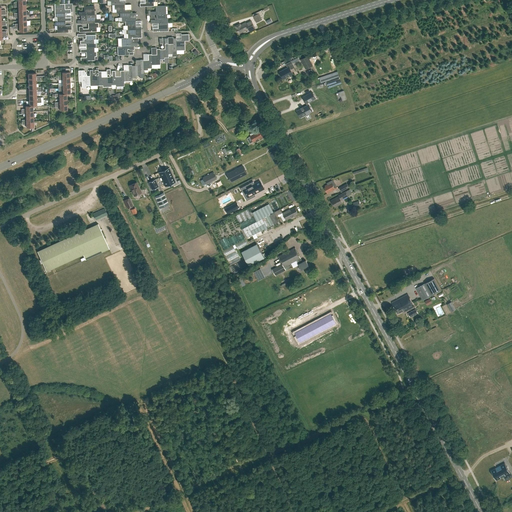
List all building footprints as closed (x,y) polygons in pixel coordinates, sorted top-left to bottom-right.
[(65,4),(54,4),(55,12),(65,12),(71,12),(70,12),(70,9),(65,9),(65,4)] [(116,13),(120,13),(130,13),(130,9),(125,10),(125,4),(114,5),(115,9),(116,9),(116,13)] [(150,11),(148,11),(148,15),(150,15),(156,15),(156,14),(166,14),(166,5),(157,6),(156,6),(156,11),(150,11)] [(79,15),(86,15),(95,14),(94,6),(84,6),(84,12),(79,12),(79,15)] [(55,12),(55,13),(55,17),(57,17),(57,21),(65,21),(71,21),(71,20),(71,17),(65,17),(65,12),(55,12)] [(120,13),(120,17),(122,17),(122,21),(125,21),(135,21),(136,21),(136,18),(130,18),(130,13),(120,13)] [(259,13),(253,16),(256,22),(262,20),(259,13)] [(86,15),(86,20),(77,20),(78,24),(88,23),(95,23),(95,19),(96,19),(96,14),(95,14),(86,15)] [(150,20),(151,23),(158,23),(165,22),(168,22),(168,18),(166,19),(166,14),(156,14),(156,15),(150,15),(150,18),(154,18),(155,20),(150,20)] [(68,29),(71,29),(71,26),(65,26),(65,21),(57,21),(55,21),(55,25),(57,25),(57,32),(68,32),(68,29)] [(127,26),(127,29),(136,29),(141,29),(141,26),(136,26),(135,21),(125,21),(125,26),(127,26)] [(239,32),(239,34),(246,30),(246,29),(248,29),(249,29),(250,30),(249,31),(255,28),(252,21),(247,24),(246,22),(241,25),(241,26),(240,26),(239,24),(235,26),(236,29),(238,33),(239,32)] [(158,28),(152,28),(153,31),(168,31),(168,22),(165,22),(158,23),(158,28)] [(79,32),(97,31),(97,27),(98,27),(98,23),(95,23),(88,23),(88,28),(83,29),(83,27),(79,27),(79,32)] [(131,38),(142,37),(141,34),(136,34),(136,29),(127,29),(125,29),(126,34),(127,34),(127,38),(131,38)] [(96,35),(86,35),(86,34),(82,34),(83,37),(86,37),(86,38),(84,39),(84,40),(80,41),(80,44),(86,44),(94,43),(94,39),(96,39),(96,35)] [(185,50),(185,41),(189,41),(189,34),(181,34),(181,40),(176,40),(176,50),(185,50)] [(127,46),(134,46),(135,46),(137,46),(137,43),(132,43),(131,38),(127,38),(121,38),(122,46),(127,46)] [(164,38),(165,43),(165,49),(160,49),(159,49),(160,59),(164,59),(164,57),(168,57),(168,54),(168,44),(168,38),(164,38)] [(177,56),(177,52),(176,50),(176,40),(176,38),(173,38),(173,44),(168,44),(168,54),(173,54),(173,56),(177,56)] [(95,51),(94,48),(96,48),(96,43),(94,43),(86,44),(86,49),(80,49),(80,52),(86,52),(95,52),(95,51)] [(117,55),(119,55),(133,55),(133,51),(127,51),(127,49),(128,49),(130,50),(134,50),(134,46),(127,46),(122,46),(117,46),(117,55)] [(152,65),(160,64),(160,59),(159,49),(160,49),(156,49),(157,54),(151,55),(152,65)] [(86,52),(86,57),(81,57),(81,61),(95,60),(95,56),(96,56),(96,51),(95,51),(95,52),(86,52)] [(143,70),(144,70),(148,70),(148,68),(152,68),(152,65),(151,55),(151,54),(148,54),(148,60),(143,60),(143,70)] [(313,65),(308,55),(301,59),(306,69),(313,65)] [(298,57),(285,64),(287,68),(279,72),(282,79),(293,74),(290,69),(294,67),(292,64),(299,60),(298,57)] [(136,78),(135,76),(140,75),(140,77),(144,77),(144,70),(143,70),(143,60),(143,59),(140,60),(140,65),(135,65),(132,66),(132,78),(136,78)] [(124,81),(132,81),(132,78),(132,66),(132,65),(128,65),(129,71),(124,71),(123,71),(124,81)] [(111,75),(110,71),(110,69),(107,69),(107,71),(107,77),(107,87),(112,87),(112,85),(115,85),(115,76),(115,71),(112,71),(112,76),(111,75)] [(79,81),(82,81),(82,88),(86,88),(86,86),(90,86),(90,75),(85,76),(84,70),(78,70),(79,81)] [(95,73),(93,74),(93,70),(90,70),(90,75),(90,86),(99,85),(98,75),(98,70),(95,70),(95,73)] [(98,71),(98,70),(98,75),(99,85),(103,85),(103,87),(107,87),(107,77),(102,77),(101,71),(98,71)] [(124,86),(124,84),(124,81),(123,71),(124,71),(123,70),(120,70),(120,76),(115,76),(115,85),(115,86),(124,86)] [(336,71),(318,75),(320,80),(337,76),(336,71)] [(312,92),(302,97),(306,104),(307,106),(309,105),(308,103),(316,99),(312,92)] [(301,109),(297,111),(300,118),(309,113),(312,111),(309,105),(307,106),(306,106),(303,107),(303,106),(303,107),(300,108),(301,109)] [(256,141),(256,142),(259,140),(259,139),(263,137),(260,131),(250,136),(247,138),(250,143),(253,142),(256,141)] [(247,173),(243,166),(231,172),(234,180),(247,173)] [(176,182),(169,168),(169,167),(158,172),(158,173),(159,172),(161,177),(163,182),(165,187),(169,185),(169,186),(172,185),(172,184),(176,182)] [(214,172),(203,178),(206,184),(217,178),(214,172)] [(154,180),(155,179),(148,182),(148,183),(149,182),(152,189),(151,190),(152,190),(158,187),(157,187),(154,180)] [(327,193),(337,188),(333,179),(326,183),(327,184),(324,186),(325,187),(324,188),(327,193)] [(260,181),(254,184),(253,181),(243,187),(248,197),(264,189),(260,181)] [(134,196),(141,193),(136,182),(129,185),(134,196)] [(348,196),(352,193),(350,189),(346,191),(339,195),(339,196),(331,200),(335,207),(343,203),(341,200),(348,196)] [(160,208),(169,204),(163,192),(155,196),(160,208)] [(124,200),(128,208),(133,206),(129,198),(124,200)] [(237,203),(228,207),(230,212),(239,207),(237,203)] [(275,213),(271,204),(253,212),(258,221),(243,228),(248,237),(280,221),(278,216),(278,215),(276,212),(275,213)] [(104,208),(93,213),(96,220),(107,215),(104,208)] [(290,209),(282,213),(286,220),(296,214),(297,213),(295,208),(290,210),(290,209)] [(98,224),(91,227),(37,251),(41,259),(39,260),(41,264),(43,263),(46,271),(83,255),(85,260),(109,249),(98,224)] [(241,252),(249,266),(265,258),(257,243),(241,252)] [(295,247),(278,256),(282,264),(272,269),(275,275),(286,270),(284,267),(297,261),(301,269),(308,265),(306,260),(302,262),(295,247)] [(441,290),(434,278),(416,288),(422,300),(441,290)] [(397,313),(403,310),(404,312),(414,306),(407,294),(391,303),(397,313)] [(305,326),(294,332),(295,333),(295,332),(298,331),(302,339),(299,340),(299,341),(310,335),(310,334),(319,329),(320,330),(334,322),(330,313),(315,321),(316,324),(307,329),(305,326)] [(284,320),(270,327),(273,333),(287,326),(284,320)] [(510,473),(505,463),(504,463),(505,464),(500,466),(500,465),(495,468),(496,469),(491,471),(491,470),(496,481),(496,480),(500,477),(501,478),(506,475),(505,475),(509,472),(510,473)]
